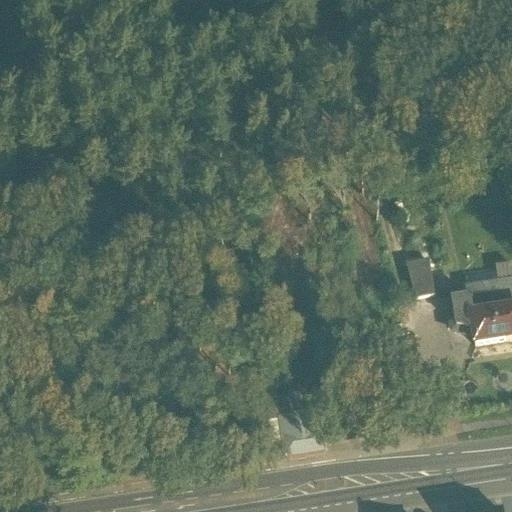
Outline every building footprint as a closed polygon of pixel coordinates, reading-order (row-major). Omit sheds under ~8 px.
[(406,267),(416,302),(434,299),(429,263),(406,267)] [(471,326),(475,349),(477,349),(476,348),(506,344),(508,344),(508,343),(511,342),(511,285),(467,292),(469,302),(452,304),(456,328),(471,326)] [(400,327),(380,331),(382,341),(402,336),(400,327)] [(404,343),(384,348),(391,378),(397,377),(411,373),(404,343)] [(411,373),(397,377),(402,398),(423,392),(417,372),(411,373)] [(267,410),(270,432),(282,430),(281,426),(279,408),(267,410)] [(283,440),(285,454),(302,452),(322,449),(320,434),(318,420),(281,426),(282,430),(283,440)]
